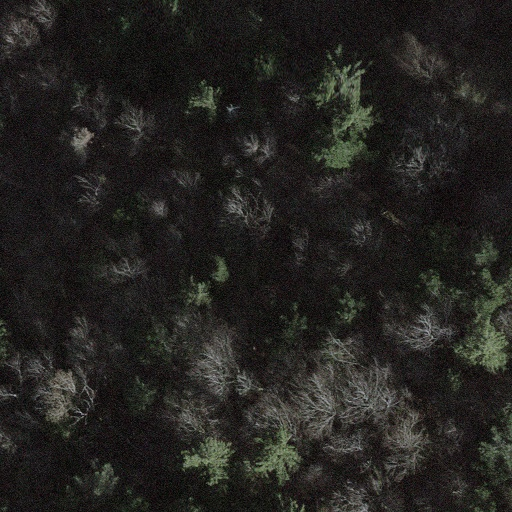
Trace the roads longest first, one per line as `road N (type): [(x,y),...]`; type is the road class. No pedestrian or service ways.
road 1 (motorway): [(511,11),(357,224),(129,511)]
road 2 (motorway): [(414,511),(511,392)]
